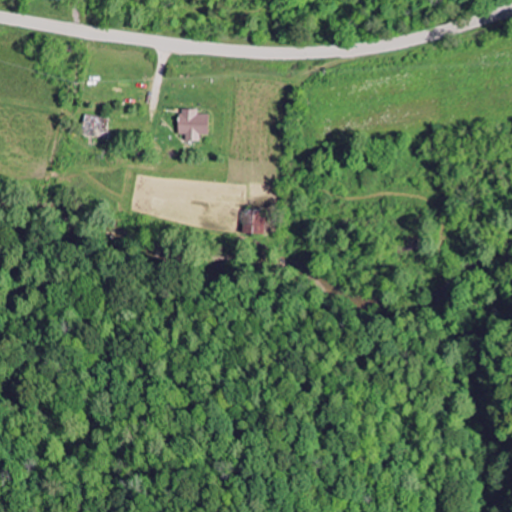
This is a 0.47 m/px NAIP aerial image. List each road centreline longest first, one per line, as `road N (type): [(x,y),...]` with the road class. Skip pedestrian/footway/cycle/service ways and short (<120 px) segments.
road 1 (tertiary): [(511,9),(401,42),(300,53),(222,50),(0,16)]
road 2 (residential): [(257,52),(235,88),(221,165),(229,203)]
